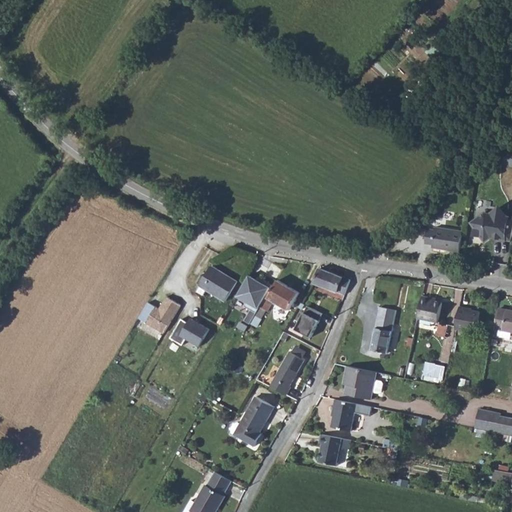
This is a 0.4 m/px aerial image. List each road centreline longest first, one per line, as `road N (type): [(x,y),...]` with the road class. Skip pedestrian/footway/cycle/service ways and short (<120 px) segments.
road 1 (tertiary): [(363,262),(217,226),(132,189),(72,149),(0,80)]
road 2 (residential): [(363,262),(331,347),(241,511)]
road 3 (tertiary): [(511,287),(363,262)]
road 4 (track): [(82,157),(0,267)]
